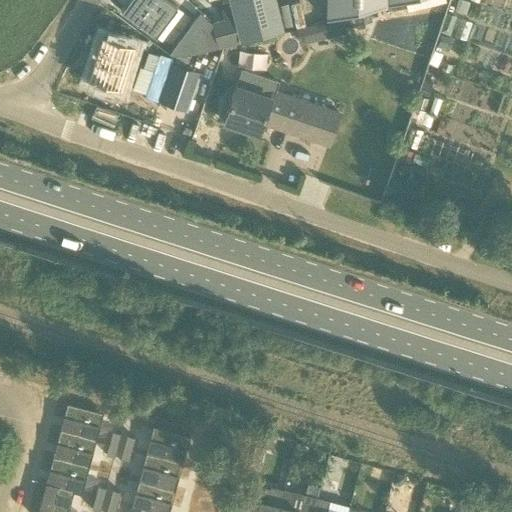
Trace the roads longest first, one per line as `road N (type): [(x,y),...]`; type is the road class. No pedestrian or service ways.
road 1 (primary): [(511,341),(0,177)]
road 2 (primary): [(0,215),(511,378)]
road 3 (unclassified): [(511,285),(24,114)]
road 4 (residential): [(1,511),(26,419),(16,393),(0,388)]
road 5 (unclassified): [(24,114),(91,0)]
